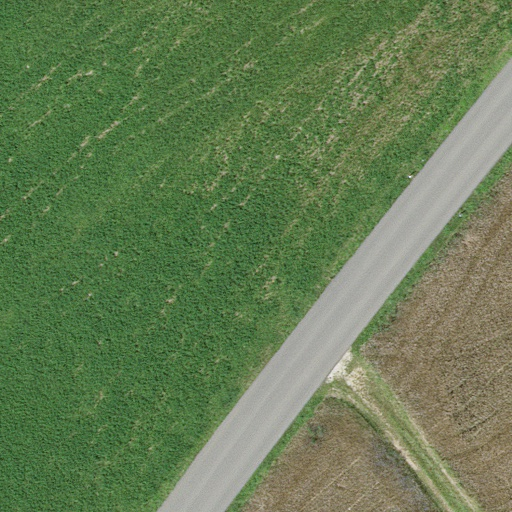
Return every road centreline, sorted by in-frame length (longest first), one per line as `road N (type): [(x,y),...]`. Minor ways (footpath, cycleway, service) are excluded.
road 1 (tertiary): [(195,511),(324,335),(511,107)]
road 2 (track): [(324,335),(461,511)]
